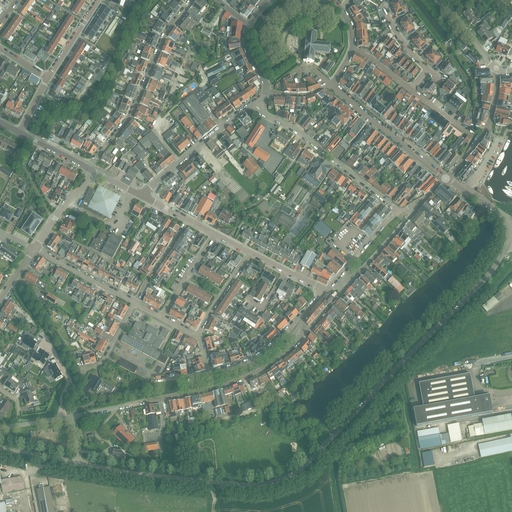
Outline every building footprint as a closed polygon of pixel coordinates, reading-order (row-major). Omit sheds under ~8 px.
[(79,1),(76,6),(81,9),(85,3),(80,0),(76,0),(77,0),(79,1)] [(169,7),(176,13),(180,8),(170,1),(169,0),(168,0),(167,2),(171,5),(169,7)] [(170,0),(170,1),(180,8),(183,4),(178,0),(170,0)] [(192,6),(191,8),(198,14),(199,13),(200,13),(206,5),(203,2),(202,4),(200,2),(197,0),(196,0),(192,6)] [(358,7),(363,9),(364,9),(365,8),(367,6),(365,5),(364,7),(361,5),(362,3),(357,0),(354,0),(352,3),(358,7)] [(393,9),(393,10),(401,6),(401,5),(402,5),(401,1),(400,2),(399,1),(398,0),(393,0),(392,1),(393,4),(391,4),(392,7),(391,7),(392,9),(393,9)] [(247,11),(250,13),(253,9),(245,2),(243,6),(245,7),(247,10),(247,11)] [(26,3),(23,8),(27,11),(31,6),(26,3)] [(103,5),(99,11),(107,17),(111,11),(110,10),(103,5)] [(68,11),(72,13),(73,13),(77,15),(81,9),(76,6),(73,11),(69,8),(68,11)] [(242,12),(240,14),(246,19),(250,13),(247,11),(247,10),(245,7),(243,6),(239,10),(242,12)] [(348,11),(351,16),(358,12),(355,6),(351,9),(350,7),(348,11)] [(401,6),(393,10),(394,11),(393,11),(394,13),(395,13),(396,15),(398,14),(399,17),(405,14),(404,12),(404,11),(403,10),(404,10),(403,7),(402,7),(401,6)] [(23,8),(19,13),(23,17),(27,11),(23,8)] [(198,15),(198,14),(191,8),(190,9),(187,13),(196,20),(199,23),(202,19),(198,15)] [(163,13),(171,19),(175,15),(168,9),(165,13),(164,12),(163,13)] [(474,25),(480,21),(477,17),(476,18),(469,10),(463,14),(471,24),(472,23),(474,25)] [(99,11),(95,17),(103,23),(107,17),(99,11)] [(160,18),(167,24),(171,19),(163,13),(160,11),(158,13),(162,16),(160,18)] [(483,22),(488,19),(492,16),(491,15),(489,11),(480,18),(483,22)] [(227,12),(223,17),(228,20),(231,16),(227,12)] [(351,16),(353,20),(355,23),(367,19),(368,18),(368,16),(367,14),(364,15),(363,13),(362,13),(360,14),(358,12),(351,16)] [(68,17),(65,22),(70,25),(74,19),(70,16),(71,15),(67,13),(65,15),(68,17)] [(180,21),(178,23),(176,25),(183,31),(193,19),(186,13),(183,17),(184,18),(181,22),(180,21)] [(17,16),(13,21),(19,25),(22,20),(17,16)] [(403,28),(411,24),(410,23),(411,22),(409,19),(408,20),(408,19),(407,19),(406,16),(400,20),(402,22),(400,23),(401,25),(400,26),(402,28),(403,28)] [(95,17),(91,23),(100,28),(103,23),(95,17)] [(105,34),(110,37),(121,20),(116,17),(105,34)] [(147,20),(163,31),(166,26),(158,21),(157,23),(155,22),(148,18),(147,20)] [(503,19),(498,26),(503,29),(508,22),(503,19)] [(147,24),(154,28),(152,31),(160,35),(163,31),(147,20),(146,20),(148,22),(147,24)] [(13,21),(9,27),(15,31),(19,25),(13,21)] [(57,26),(66,32),(70,25),(65,22),(62,27),(61,26),(58,24),(57,26)] [(91,23),(87,29),(96,34),(100,28),(91,23)] [(411,25),(411,24),(403,28),(404,29),(403,30),(404,32),(405,32),(406,33),(408,32),(410,35),(415,31),(414,29),(413,28),(414,27),(412,24),(411,25)] [(477,33),(481,38),(489,33),(486,30),(489,28),(485,24),(477,30),(479,32),(477,33)] [(61,30),(58,35),(62,38),(66,32),(57,26),(56,27),(59,29),(61,30)] [(9,27),(6,32),(11,36),(15,31),(9,27)] [(175,27),(171,32),(178,37),(182,33),(175,27)] [(87,29),(84,35),(91,39),(92,40),(96,34),(87,29)] [(208,37),(211,33),(203,29),(201,33),(208,37)] [(489,33),(481,38),(485,43),(490,40),(492,43),(497,39),(493,34),(496,33),(493,29),(489,33)] [(137,31),(136,34),(156,43),(159,38),(151,34),(150,37),(147,36),(138,32),(137,31)] [(357,31),(357,42),(357,48),(360,48),(361,49),(360,49),(365,52),(365,47),(368,47),(368,42),(368,31),(367,31),(357,31)] [(8,41),(11,36),(6,32),(2,37),(8,41)] [(171,32),(168,37),(174,42),(175,42),(176,43),(177,43),(178,43),(179,43),(179,42),(180,39),(178,37),(171,32)] [(300,52),(304,52),(304,54),(303,55),(304,55),(304,58),(303,58),(303,59),(303,62),(306,62),(306,63),(307,63),(309,63),(310,63),(309,63),(310,63),(311,63),(313,63),(314,60),(314,56),(315,56),(320,56),(320,54),(326,54),(326,55),(327,54),(329,55),(329,52),(330,52),(330,51),(330,48),(330,45),(328,44),(327,44),(318,43),(319,43),(318,43),(316,43),(316,41),(317,40),(316,40),(316,37),(317,37),(317,36),(316,36),(317,33),(307,32),(306,35),(306,36),(306,39),(305,39),(305,40),(306,40),(305,42),(301,42),(300,52)] [(415,45),(416,46),(422,40),(422,39),(423,38),(420,36),(419,37),(417,33),(412,37),(414,40),(412,41),(413,43),(414,45),(415,45)] [(146,45),(154,48),(156,43),(136,34),(134,37),(147,42),(146,45)] [(48,38),(58,44),(62,38),(58,35),(55,39),(53,38),(50,36),(48,38)] [(381,44),(385,47),(391,41),(386,37),(381,44)] [(53,42),(50,48),(54,51),(58,44),(48,38),(48,39),(50,41),(51,41),(53,42)] [(240,40),(230,38),(229,45),(228,45),(230,50),(241,49),(239,43),(240,40)] [(422,40),(416,46),(416,47),(417,49),(418,48),(419,50),(421,49),(423,51),(428,47),(425,44),(426,43),(424,40),(423,41),(422,40)] [(83,41),(78,48),(83,51),(87,46),(91,48),(92,46),(87,43),(87,44),(83,41)] [(164,46),(173,50),(174,51),(181,54),(182,54),(183,52),(175,49),(175,48),(173,47),(174,44),(166,41),(164,46)] [(385,47),(383,49),(388,53),(389,50),(389,51),(393,46),(395,44),(391,41),(385,47)] [(498,43),(493,49),(493,50),(493,49),(497,51),(496,52),(499,53),(498,54),(498,55),(501,56),(505,46),(506,47),(507,44),(499,41),(498,43)] [(505,46),(501,56),(504,57),(505,56),(507,57),(508,56),(511,57),(511,58),(511,55),(511,45),(507,43),(507,44),(506,47),(505,46)] [(164,46),(162,52),(169,55),(171,50),(172,51),(173,50),(164,46)] [(388,53),(392,56),(397,50),(393,46),(389,51),(389,50),(388,53)] [(143,53),(151,56),(153,50),(145,47),(144,49),(139,47),(138,51),(143,53)] [(50,48),(46,53),(50,55),(51,56),(54,51),(50,48)] [(78,48),(74,55),(83,61),(84,59),(85,58),(80,55),(83,51),(78,48)] [(235,52),(231,54),(233,60),(235,59),(244,55),(241,49),(235,52)] [(429,60),(430,61),(436,55),(435,54),(436,53),(433,51),(432,52),(429,49),(425,53),(427,55),(426,57),(428,59),(427,59),(429,61),(429,60)] [(41,50),(37,57),(44,62),(50,55),(46,53),(44,52),(41,50)] [(397,50),(392,56),(396,60),(399,56),(402,53),(397,50)] [(467,56),(471,60),(475,56),(470,51),(466,54),(467,55),(466,56),(467,56)] [(141,58),(149,61),(151,56),(143,53),(141,58)] [(158,59),(170,64),(171,65),(172,65),(177,67),(178,64),(175,63),(175,64),(172,63),(173,61),(168,59),(169,57),(161,54),(158,59)] [(356,54),(352,62),(358,65),(358,66),(360,66),(365,58),(357,54),(356,54)] [(436,55),(430,61),(431,62),(430,62),(432,64),(433,63),(434,65),(436,63),(438,65),(442,61),(439,58),(440,57),(438,54),(437,55),(436,55)] [(74,55),(70,61),(74,64),(76,63),(78,58),(83,61),(74,55)] [(233,60),(231,61),(234,66),(237,64),(246,60),(244,55),(235,59),(233,60)] [(360,69),(363,70),(369,60),(365,58),(360,66),(358,66),(354,72),(357,73),(360,69)] [(396,64),(400,68),(406,61),(401,58),(396,64)] [(158,59),(156,64),(164,68),(165,65),(169,67),(170,64),(158,59)] [(132,63),(146,69),(148,63),(140,60),(139,62),(138,62),(137,63),(133,61),(132,61),(130,60),(129,62),(132,63)] [(237,64),(234,66),(235,68),(238,66),(239,69),(240,69),(248,65),(246,60),(237,64)] [(369,60),(363,70),(366,73),(373,63),(369,60)] [(70,61),(65,68),(70,71),(72,72),(75,74),(76,72),(77,70),(73,67),(74,64),(70,61)] [(406,61),(400,68),(404,71),(410,65),(406,61)] [(444,62),(440,67),(443,69),(441,71),(443,72),(442,73),(444,74),(445,74),(446,74),(447,73),(448,73),(450,71),(449,70),(451,67),(444,62)] [(135,71),(143,74),(146,69),(132,63),(131,65),(134,66),(134,67),(136,67),(135,68),(136,69),(135,71)] [(322,70),(327,74),(334,64),(334,63),(333,64),(332,64),(330,66),(326,64),(322,70)] [(366,73),(370,76),(372,73),(376,67),(377,66),(373,63),(366,73)] [(10,65),(6,72),(15,78),(19,70),(10,65)] [(221,66),(212,71),(214,75),(223,70),(226,69),(224,65),(221,66)] [(244,76),(246,80),(252,76),(250,73),(252,72),(248,65),(240,69),(239,69),(237,70),(239,74),(244,71),(246,75),(244,76)] [(410,65),(404,71),(409,74),(414,68),(410,65)] [(155,66),(153,72),(161,75),(163,71),(164,71),(164,70),(155,66)] [(372,73),(374,75),(378,78),(382,72),(376,67),(372,73)] [(65,68),(61,75),(66,78),(67,75),(70,71),(65,68)] [(414,68),(409,74),(413,78),(418,71),(414,68)] [(476,80),(478,79),(490,78),(489,70),(484,71),(484,70),(480,70),(480,71),(475,72),(476,80)] [(153,72),(151,78),(160,81),(160,80),(159,80),(161,75),(153,72)] [(382,72),(378,78),(383,82),(384,82),(388,76),(382,72)] [(127,76),(140,82),(143,76),(134,73),(133,75),(129,73),(127,76)] [(345,75),(339,83),(343,87),(349,80),(348,80),(350,77),(352,75),(349,73),(347,76),(345,75)] [(32,75),(29,79),(33,82),(37,84),(40,80),(32,75)] [(61,75),(59,78),(60,80),(68,84),(69,83),(66,81),(64,80),(66,78),(61,75)] [(252,76),(246,80),(248,84),(249,83),(250,85),(251,84),(253,83),(257,80),(254,75),(252,76)] [(130,84),(138,87),(140,82),(127,76),(126,79),(131,81),(130,84)] [(215,76),(209,79),(210,82),(209,82),(211,86),(218,82),(215,76)] [(388,76),(384,82),(389,85),(393,80),(388,76)] [(446,84),(445,84),(452,90),(456,85),(455,76),(449,77),(449,80),(448,82),(447,81),(445,83),(446,84)] [(84,85),(84,86),(87,81),(82,77),(79,82),(84,85)] [(349,80),(343,87),(349,91),(356,81),(350,77),(348,80),(349,80)] [(310,85),(305,87),(306,93),(321,88),(312,78),(303,79),(304,82),(307,82),(310,85)] [(480,84),(482,84),(494,86),(492,78),(490,78),(478,79),(478,81),(480,81),(480,84)] [(281,81),(284,92),(290,93),(287,84),(285,79),(281,81)] [(349,91),(352,94),(361,82),(359,80),(357,79),(356,81),(349,91)] [(59,82),(57,86),(61,89),(63,85),(65,83),(66,84),(66,86),(68,87),(69,85),(68,84),(60,80),(59,82)] [(150,80),(148,85),(156,89),(160,90),(160,88),(161,87),(157,85),(158,83),(150,80)] [(365,84),(355,96),(361,101),(362,101),(370,89),(371,88),(373,86),(373,85),(367,81),(364,84),(365,84)] [(363,83),(361,82),(352,94),(355,96),(365,84),(364,84),(363,83)] [(116,87),(122,89),(125,91),(126,91),(135,95),(137,89),(129,86),(128,88),(123,87),(114,83),(113,85),(114,85),(113,86),(116,87)] [(241,83),(237,85),(239,88),(241,91),(242,91),(243,93),(240,95),(245,101),(250,98),(245,91),(245,90),(246,89),(241,83)] [(250,88),(245,91),(250,98),(255,94),(254,92),(258,89),(254,85),(253,83),(251,84),(250,85),(249,83),(248,84),(249,86),(250,88)] [(427,83),(422,90),(425,93),(427,91),(430,94),(432,91),(433,92),(435,89),(434,89),(436,87),(435,86),(436,85),(434,84),(433,84),(431,83),(430,85),(427,83)] [(72,93),(77,96),(83,87),(78,84),(75,89),(72,93)] [(287,84),(290,93),(297,93),(297,84),(295,84),(287,84)] [(304,84),(297,84),(297,93),(306,93),(305,87),(304,84)] [(439,89),(440,96),(448,95),(451,91),(452,90),(445,84),(445,85),(444,84),(442,86),(443,87),(442,89),(439,89)] [(148,85),(145,90),(153,94),(156,89),(148,85)] [(54,93),(52,97),(56,100),(59,102),(59,101),(63,96),(60,94),(60,95),(58,94),(59,92),(61,89),(57,86),(56,87),(54,89),(53,92),(54,93)] [(213,87),(209,90),(215,97),(218,94),(213,87)] [(195,118),(194,118),(207,134),(216,126),(203,109),(208,104),(210,108),(213,112),(215,110),(212,107),(209,103),(211,102),(201,88),(183,103),(195,118)] [(370,89),(362,101),(361,101),(366,105),(374,94),(375,93),(370,90),(371,90),(370,89)] [(395,98),(400,102),(408,93),(407,92),(403,89),(399,94),(395,98)] [(483,95),(492,98),(493,92),(482,89),(481,95),(483,95)] [(125,94),(124,97),(132,100),(135,95),(126,91),(125,94)] [(314,95),(322,102),(329,95),(325,91),(314,95)] [(0,103),(3,105),(8,94),(5,92),(4,95),(0,93),(0,103)] [(18,98),(14,105),(11,112),(19,117),(23,110),(19,108),(22,103),(19,101),(20,99),(24,93),(21,92),(18,98)] [(144,92),(142,99),(157,105),(159,102),(153,100),(151,99),(153,96),(144,92)] [(233,96),(235,98),(240,105),(240,104),(245,101),(240,95),(238,92),(236,94),(233,96)] [(400,102),(399,103),(401,105),(403,103),(404,103),(406,100),(408,101),(412,96),(408,93),(400,102)] [(374,94),(366,105),(371,109),(379,98),(374,94)] [(310,104),(316,102),(314,95),(307,98),(307,99),(306,100),(308,105),(307,105),(308,108),(311,107),(310,104)] [(329,95),(322,102),(327,106),(335,99),(329,95)] [(454,95),(448,103),(453,107),(459,99),(454,95)] [(481,102),(490,104),(492,98),(483,95),(481,102)] [(379,98),(371,109),(380,116),(386,110),(379,104),(383,98),(380,96),(379,98)] [(499,96),(498,101),(507,103),(510,104),(511,97),(509,96),(509,98),(499,96)] [(118,98),(117,102),(117,103),(118,103),(122,104),(129,107),(131,104),(132,102),(124,99),(123,100),(118,98)] [(234,108),(240,105),(235,98),(230,102),(234,108)] [(409,112),(409,111),(411,112),(412,112),(410,111),(412,107),(414,108),(415,106),(417,107),(420,102),(416,98),(411,104),(407,110),(409,112)] [(142,99),(140,104),(148,108),(149,105),(152,106),(158,108),(159,106),(157,105),(142,99)] [(323,114),(325,116),(327,114),(333,109),(340,103),(335,99),(327,106),(324,108),(327,111),(323,114)] [(459,99),(453,107),(458,111),(464,103),(459,99)] [(5,109),(11,112),(14,105),(11,104),(12,101),(11,101),(11,100),(10,100),(5,109)] [(507,107),(507,103),(498,101),(496,107),(510,110),(510,107),(507,107)] [(420,102),(417,107),(422,111),(423,109),(425,106),(420,102)] [(119,110),(127,113),(129,107),(118,103),(117,103),(116,105),(120,107),(119,110)] [(327,114),(325,116),(326,117),(325,118),(331,123),(337,116),(340,118),(341,117),(342,118),(349,111),(340,103),(333,109),(327,114)] [(222,107),(227,114),(232,110),(227,104),(222,107)] [(388,107),(386,110),(380,116),(386,121),(392,113),(397,106),(394,104),(391,107),(392,108),(391,109),(388,107)] [(136,112),(154,120),(155,117),(147,114),(148,110),(139,106),(136,112)] [(423,117),(426,120),(432,111),(425,106),(423,109),(427,112),(423,117)] [(222,118),(227,114),(222,107),(217,111),(214,114),(218,120),(222,117),(222,118)] [(337,116),(331,123),(336,128),(340,123),(343,126),(346,123),(346,124),(354,115),(349,111),(342,118),(341,117),(340,118),(337,116)] [(397,117),(392,125),(391,125),(395,128),(401,120),(402,119),(401,119),(406,111),(404,113),(403,112),(402,114),(403,115),(402,116),(399,114),(397,117)] [(112,116),(120,122),(124,118),(117,112),(115,114),(113,113),(111,115),(112,116)] [(136,112),(134,118),(142,121),(143,119),(146,120),(146,121),(152,123),(154,120),(136,112)] [(434,112),(429,119),(434,123),(439,116),(434,112)] [(392,113),(386,121),(391,125),(392,125),(397,117),(392,113)] [(237,119),(244,127),(247,131),(248,129),(246,126),(251,122),(245,114),(237,119)] [(476,121),(485,124),(488,116),(478,114),(476,121)] [(306,129),(310,124),(312,122),(306,117),(303,115),(297,123),(299,125),(299,126),(305,130),(306,129)] [(354,115),(346,124),(348,125),(349,126),(353,122),(354,123),(358,118),(354,115)] [(109,121),(116,127),(120,122),(112,116),(111,117),(112,117),(109,121)] [(439,116),(434,123),(439,126),(444,120),(439,116)] [(197,140),(202,137),(196,130),(186,117),(181,122),(186,127),(187,126),(191,131),(192,130),(194,133),(193,133),(193,135),(197,140)] [(405,121),(398,131),(404,135),(409,128),(412,125),(409,123),(411,120),(411,119),(408,117),(405,121)] [(495,125),(499,126),(501,119),(493,117),(493,118),(493,121),(495,125)] [(199,128),(196,130),(202,137),(202,138),(207,134),(194,118),(192,120),(199,128)] [(346,133),(348,135),(361,120),(358,118),(354,123),(353,122),(349,126),(348,125),(347,126),(351,129),(350,130),(349,130),(346,133)] [(401,120),(395,128),(398,131),(405,121),(402,119),(401,120)] [(129,124),(136,130),(144,137),(150,131),(148,129),(144,132),(142,131),(137,127),(139,125),(136,123),(132,120),(129,124)] [(361,120),(348,135),(343,140),(345,141),(348,144),(355,137),(356,138),(365,124),(363,122),(361,120)] [(409,128),(404,135),(410,140),(419,129),(420,127),(424,123),(420,120),(417,124),(414,127),(412,130),(409,128)] [(444,120),(439,126),(444,130),(449,124),(444,120)] [(101,124),(111,133),(115,128),(108,123),(105,126),(104,126),(105,124),(102,121),(101,123),(101,124)] [(473,126),(472,127),(473,127),(472,130),(476,132),(478,128),(482,131),(485,126),(474,122),(474,123),(474,122),(473,126)] [(100,132),(107,138),(111,133),(101,124),(100,125),(96,130),(98,131),(101,128),(103,129),(100,132)] [(135,131),(136,130),(129,124),(125,129),(129,132),(131,134),(134,130),(135,131)] [(450,124),(444,132),(449,136),(453,130),(453,131),(455,128),(450,124)] [(257,125),(245,145),(250,148),(248,151),(254,154),(253,155),(261,160),(259,163),(263,165),(265,163),(269,156),(258,148),(257,149),(253,147),(265,129),(257,125)] [(235,132),(231,127),(231,126),(227,130),(231,135),(235,132)] [(367,126),(351,147),(356,151),(361,145),(361,144),(363,142),(372,130),(367,126)] [(58,136),(62,138),(61,138),(69,143),(74,133),(67,129),(66,129),(63,127),(58,136)] [(246,132),(247,131),(244,127),(243,128),(242,127),(236,132),(242,140),(248,135),(246,132)] [(459,138),(463,133),(460,131),(455,128),(453,131),(455,132),(453,135),(459,138)] [(306,133),(312,139),(316,135),(314,133),(314,131),(311,129),(309,131),(306,133)] [(419,129),(410,140),(416,145),(425,134),(419,129)] [(120,134),(135,146),(134,146),(137,144),(129,137),(130,135),(124,130),(120,134)] [(366,144),(362,150),(365,152),(366,150),(369,147),(378,135),(377,134),(374,132),(372,130),(363,142),(366,144)] [(152,145),(159,154),(168,165),(175,160),(151,132),(143,139),(140,142),(139,143),(145,150),(152,145)] [(275,132),(271,138),(274,141),(275,140),(285,146),(289,140),(279,133),(278,135),(275,132)] [(70,143),(75,146),(80,138),(78,137),(80,134),(78,133),(75,136),(73,137),(70,143)] [(132,149),(135,146),(120,134),(117,138),(123,144),(125,141),(131,146),(130,147),(132,149)] [(425,134),(416,145),(427,153),(434,144),(430,141),(431,140),(425,134)] [(80,138),(75,146),(80,149),(84,141),(86,142),(87,141),(86,141),(89,137),(86,135),(83,139),(80,138)] [(177,135),(175,136),(180,142),(185,148),(190,144),(185,138),(182,141),(177,135)] [(369,147),(366,150),(370,153),(372,150),(374,147),(382,138),(378,135),(369,147)] [(173,138),(178,144),(175,146),(180,152),(185,148),(180,142),(175,136),(173,138)] [(314,140),(318,143),(323,147),(330,139),(326,136),(323,140),(318,136),(314,140)] [(0,147),(12,154),(17,146),(0,137),(0,147)] [(225,137),(220,141),(227,150),(231,147),(233,149),(239,145),(236,141),(233,143),(229,139),(227,140),(225,137)] [(456,142),(447,153),(439,163),(444,167),(454,153),(464,142),(465,141),(464,141),(460,137),(456,142)] [(382,138),(374,147),(376,149),(374,152),(375,153),(373,156),(374,157),(379,151),(378,151),(386,141),(382,138)] [(434,144),(427,153),(431,157),(440,147),(437,145),(438,144),(441,141),(438,139),(434,144)] [(82,149),(87,152),(92,143),(93,142),(90,140),(89,141),(89,142),(89,143),(86,142),(82,149)] [(123,146),(120,143),(116,140),(114,143),(121,149),(123,146)] [(338,145),(345,151),(348,147),(348,146),(343,143),(345,141),(343,140),(338,145)] [(479,145),(486,150),(488,143),(483,140),(479,145)] [(217,148),(212,141),(211,141),(207,145),(212,152),(214,150),(217,153),(214,156),(218,160),(225,154),(221,150),(220,151),(217,148)] [(333,141),(326,150),(330,153),(337,144),(333,141)] [(378,151),(379,151),(381,153),(378,156),(380,158),(381,157),(391,145),(386,141),(378,151)] [(92,143),(87,152),(92,155),(94,152),(95,152),(98,146),(95,144),(96,144),(93,142),(92,143)] [(440,147),(431,157),(435,160),(443,150),(441,147),(443,145),(442,144),(440,147)] [(132,150),(138,156),(138,157),(144,151),(138,145),(132,150)] [(290,145),(285,151),(295,159),(302,149),(296,145),(294,148),(290,145)] [(391,145),(381,157),(385,161),(387,160),(396,149),(392,146),(391,145)] [(443,150),(435,160),(439,163),(447,153),(445,151),(447,148),(443,145),(441,147),(443,150)] [(475,151),(481,157),(486,150),(479,145),(475,151)] [(386,164),(383,167),(385,168),(386,167),(386,168),(400,152),(396,149),(387,160),(385,161),(385,162),(386,164)] [(138,157),(136,158),(139,161),(142,164),(145,162),(143,160),(149,155),(145,150),(144,151),(138,157)] [(305,151),(298,161),(296,164),(300,167),(302,164),(303,165),(305,162),(307,163),(306,165),(308,167),(314,158),(305,151)] [(470,156),(477,162),(481,157),(475,151),(474,151),(470,155),(470,156)] [(400,152),(386,168),(389,170),(392,167),(396,170),(397,169),(407,158),(400,152)] [(39,162),(43,164),(47,158),(47,157),(41,153),(40,155),(37,154),(36,157),(34,161),(38,164),(39,162)] [(110,165),(113,158),(105,153),(101,160),(110,165)] [(454,153),(444,167),(449,171),(452,168),(453,168),(453,167),(453,166),(460,158),(460,157),(458,155),(457,156),(454,153)] [(159,162),(157,164),(162,171),(168,165),(159,154),(157,156),(159,158),(160,159),(158,161),(159,162)] [(349,160),(346,165),(351,170),(356,163),(359,159),(353,155),(349,160)] [(465,161),(468,163),(474,168),(477,163),(477,162),(470,156),(465,161)] [(201,168),(206,164),(200,157),(198,159),(196,157),(191,161),(196,166),(198,165),(201,168)] [(43,164),(40,169),(42,170),(44,166),(49,169),(50,167),(53,161),(47,158),(43,164)] [(120,161),(119,161),(118,164),(116,163),(115,165),(114,165),(113,167),(124,173),(125,172),(128,166),(128,165),(128,164),(127,163),(128,161),(122,158),(121,159),(120,161)] [(249,158),(242,165),(248,171),(244,175),(249,179),(252,176),(253,175),(259,169),(252,162),(249,158)] [(407,158),(397,169),(404,174),(409,168),(413,163),(407,158)] [(306,173),(302,178),(317,189),(321,183),(325,177),(331,169),(328,167),(328,166),(320,160),(320,161),(317,159),(311,167),(306,173)] [(186,177),(195,169),(189,162),(180,170),(181,172),(179,175),(185,183),(188,180),(186,177)] [(53,173),(56,175),(57,173),(61,166),(56,163),(53,168),(50,167),(46,176),(51,178),(53,173)] [(152,170),(157,175),(162,171),(157,164),(155,163),(153,165),(155,167),(152,170)] [(356,163),(351,170),(354,172),(359,165),(356,163)] [(473,170),(474,168),(468,163),(462,170),(468,175),(473,170)] [(359,165),(354,172),(359,175),(364,168),(360,164),(359,165)] [(410,176),(408,179),(405,182),(406,183),(407,183),(413,176),(420,168),(414,164),(410,169),(407,173),(410,176)] [(56,175),(54,178),(53,182),(55,183),(57,179),(60,175),(63,176),(67,169),(62,166),(58,174),(57,173),(56,175)] [(364,168),(359,175),(363,179),(369,171),(365,167),(364,168)] [(369,171),(363,179),(368,182),(377,171),(372,167),(369,171)] [(2,172),(1,173),(2,174),(10,178),(13,173),(4,168),(2,172)] [(127,174),(134,178),(135,178),(138,172),(131,168),(127,174)] [(142,175),(149,182),(153,178),(144,168),(143,170),(145,172),(142,175)] [(405,186),(404,187),(406,188),(407,187),(411,190),(414,187),(419,180),(426,173),(420,168),(413,176),(418,181),(414,185),(413,184),(411,186),(408,184),(406,186),(405,186)] [(67,169),(63,176),(63,177),(61,180),(60,182),(62,182),(63,181),(65,178),(68,179),(72,172),(67,169)] [(259,169),(253,175),(256,178),(262,171),(259,169)] [(304,169),(299,176),(302,178),(307,171),(304,169)] [(332,170),(327,178),(330,180),(328,183),(331,185),(339,175),(332,170)] [(468,175),(462,170),(456,177),(457,178),(456,179),(461,183),(468,175)] [(377,171),(368,182),(371,185),(374,182),(380,174),(377,171)] [(72,172),(68,179),(65,185),(64,186),(67,187),(70,180),(73,182),(77,174),(72,172)] [(419,180),(414,187),(415,188),(420,181),(423,183),(429,176),(426,173),(419,180)] [(168,178),(173,184),(175,182),(177,185),(179,183),(177,180),(172,174),(168,178)] [(279,175),(274,182),(279,185),(284,179),(279,175)] [(331,185),(330,187),(337,192),(340,188),(340,187),(346,179),(339,175),(331,185)] [(421,184),(415,190),(418,193),(417,193),(418,194),(421,192),(421,191),(431,181),(433,179),(429,176),(423,183),(424,184),(423,186),(421,184)] [(171,185),(173,184),(168,178),(163,182),(170,190),(173,188),(171,185)] [(340,187),(340,188),(345,191),(351,183),(346,179),(340,187)] [(431,181),(421,191),(421,192),(424,195),(430,189),(431,189),(436,183),(437,183),(437,182),(436,181),(436,180),(435,179),(434,179),(433,179),(431,181)] [(221,189),(225,186),(221,181),(217,185),(221,189)] [(371,185),(378,191),(382,187),(376,183),(377,183),(375,181),(375,182),(374,182),(371,185)] [(385,183),(382,187),(378,191),(385,196),(391,188),(385,183)] [(276,184),(270,192),(275,195),(280,188),(276,184)] [(352,194),(357,188),(352,184),(347,190),(350,192),(349,195),(351,196),(352,194)] [(442,185),(435,194),(448,206),(456,197),(450,192),(449,191),(450,190),(445,186),(444,187),(442,185)] [(158,194),(157,194),(159,195),(161,196),(163,198),(162,200),(168,203),(171,197),(173,198),(174,196),(171,193),(168,190),(167,189),(162,186),(160,190),(158,194)] [(81,205),(80,208),(104,220),(106,220),(107,217),(109,218),(111,215),(119,200),(120,198),(99,187),(97,192),(96,191),(90,188),(81,205)] [(391,188),(385,196),(392,201),(392,200),(397,194),(396,193),(397,191),(393,187),(391,188)] [(393,201),(398,206),(402,201),(403,200),(411,190),(407,187),(406,188),(404,187),(393,201)] [(357,188),(352,194),(357,198),(362,192),(357,188)] [(170,204),(175,206),(183,195),(184,193),(182,191),(179,195),(177,194),(170,204)] [(51,195),(50,197),(53,198),(51,201),(56,203),(56,204),(60,197),(56,194),(55,194),(52,192),(51,195)] [(362,192),(357,198),(354,202),(355,203),(356,202),(357,202),(359,199),(362,202),(367,196),(362,192)] [(216,197),(210,193),(207,199),(213,202),(216,197)] [(316,193),(314,198),(320,202),(323,198),(316,193)] [(183,195),(175,206),(179,209),(184,202),(183,202),(186,197),(183,195)] [(427,202),(432,206),(434,208),(435,207),(436,208),(438,206),(437,206),(440,202),(433,195),(428,201),(427,202)] [(180,209),(188,214),(193,204),(193,203),(192,204),(188,201),(189,200),(190,201),(191,198),(189,196),(180,209)] [(370,200),(368,202),(374,207),(378,202),(370,197),(369,199),(370,200)] [(193,204),(188,214),(192,216),(197,218),(199,214),(204,217),(205,217),(207,213),(212,203),(203,198),(202,198),(197,207),(196,206),(196,205),(199,201),(197,200),(197,199),(195,198),(193,203),(193,204)] [(454,213),(463,202),(458,198),(445,212),(447,214),(451,210),(454,213)] [(364,204),(371,211),(374,207),(368,202),(368,201),(368,200),(364,204)] [(208,213),(204,221),(208,223),(213,226),(217,218),(218,216),(214,213),(215,210),(213,208),(215,204),(213,202),(213,203),(212,203),(207,213),(208,213)] [(427,202),(422,207),(423,208),(433,217),(436,220),(437,221),(442,225),(445,222),(440,218),(439,219),(435,215),(434,215),(430,211),(433,209),(431,207),(432,206),(427,202)] [(463,215),(464,214),(463,213),(469,207),(464,203),(455,214),(459,218),(462,214),(463,215)] [(360,209),(367,215),(371,211),(364,204),(363,205),(360,209)] [(133,211),(131,214),(138,218),(142,209),(135,205),(133,211)] [(379,210),(386,216),(391,211),(383,206),(379,210)] [(16,211),(15,210),(9,207),(6,211),(2,209),(2,210),(1,209),(0,211),(1,212),(0,213),(0,217),(2,218),(5,220),(9,222),(12,216),(13,216),(18,219),(19,218),(23,211),(17,208),(16,211)] [(469,207),(463,213),(464,214),(468,217),(467,218),(469,220),(470,218),(471,219),(476,212),(469,207)] [(427,221),(429,222),(430,221),(433,224),(432,225),(443,235),(447,230),(437,221),(436,220),(434,222),(431,219),(433,217),(423,208),(418,213),(427,221)] [(357,213),(364,219),(367,215),(360,209),(357,213)] [(376,214),(383,220),(386,216),(379,210),(376,214)] [(228,225),(232,218),(222,212),(218,220),(228,226),(228,225)] [(353,217),(360,223),(364,219),(357,213),(353,217)] [(410,222),(418,228),(431,239),(435,235),(425,226),(422,223),(425,220),(429,224),(430,223),(429,222),(427,221),(418,213),(410,222)] [(31,237),(33,233),(33,234),(36,230),(35,230),(42,220),(33,214),(22,230),(22,231),(31,237)] [(161,222),(162,220),(153,214),(147,223),(156,229),(159,224),(161,222)] [(372,218),(380,224),(383,220),(376,214),(372,218)] [(349,221),(357,227),(360,223),(353,217),(349,221)] [(369,222),(376,229),(380,224),(372,218),(369,222)] [(62,225),(59,231),(67,235),(70,229),(71,229),(75,222),(67,219),(64,226),(62,225)] [(166,219),(156,234),(159,235),(160,234),(164,227),(166,229),(171,223),(166,219)] [(239,230),(244,222),(242,220),(236,228),(239,230)] [(320,221),(313,229),(321,236),(328,228),(320,221)] [(365,226),(373,233),(376,229),(369,222),(365,226)] [(410,222),(406,227),(411,232),(414,234),(416,233),(418,235),(420,232),(410,222)] [(172,223),(166,232),(169,234),(171,231),(170,230),(170,229),(176,233),(180,228),(172,223)] [(362,231),(369,237),(373,233),(365,226),(362,231)] [(241,236),(246,239),(250,232),(252,228),(250,227),(248,231),(245,230),(242,235),(241,236)] [(418,238),(411,232),(406,227),(403,230),(414,241),(415,241),(418,238)] [(112,260),(122,241),(111,235),(112,234),(102,229),(96,240),(94,239),(89,248),(112,260)] [(182,235),(192,242),(195,237),(193,235),(192,235),(192,234),(185,230),(182,235)] [(250,232),(246,239),(251,241),(254,235),(256,231),(254,230),(252,233),(250,232)] [(407,235),(402,231),(397,236),(404,242),(408,238),(406,236),(407,235)] [(254,235),(251,241),(255,244),(260,234),(260,233),(258,232),(256,236),(254,235)] [(165,233),(158,244),(161,246),(164,242),(162,241),(163,240),(169,244),(173,238),(165,233)] [(260,234),(255,244),(259,246),(263,239),(265,237),(260,234)] [(182,235),(179,240),(185,244),(187,241),(190,244),(192,242),(182,235)] [(55,236),(51,241),(57,245),(59,242),(61,244),(63,241),(58,238),(55,236)] [(400,248),(399,248),(406,255),(410,258),(411,258),(407,254),(408,253),(404,249),(407,246),(397,236),(392,242),(400,248)] [(194,246),(200,250),(206,241),(200,237),(198,240),(195,238),(191,244),(194,246)] [(263,239),(259,246),(264,248),(268,242),(263,239)] [(175,244),(185,251),(186,251),(188,248),(186,247),(185,249),(183,248),(185,244),(179,240),(175,244)] [(55,248),(57,245),(51,241),(47,247),(55,252),(57,250),(55,248)] [(135,242),(129,250),(133,253),(139,245),(138,244),(135,242)] [(268,242),(264,248),(269,251),(272,244),(268,242)] [(398,258),(401,256),(401,255),(397,251),(398,250),(399,248),(400,248),(392,242),(389,245),(387,248),(391,252),(391,253),(394,256),(395,255),(398,258)] [(154,256),(158,259),(165,249),(163,247),(161,246),(158,244),(156,247),(151,254),(154,256)] [(175,244),(172,250),(179,254),(180,252),(183,254),(185,251),(175,244)] [(272,244),(269,251),(273,253),(277,247),(272,244)] [(16,258),(19,254),(5,245),(0,251),(0,252),(13,262),(16,258)] [(214,248),(210,253),(210,254),(211,253),(216,257),(222,249),(217,245),(214,248)] [(65,258),(71,261),(74,255),(71,253),(73,251),(73,250),(73,247),(71,246),(68,252),(65,258)] [(277,247),(273,253),(278,256),(281,249),(277,247)] [(281,249),(278,256),(282,258),(287,250),(284,248),(283,250),(281,249)] [(327,251),(324,254),(328,258),(341,268),(347,262),(332,250),(330,248),(327,251)] [(222,249),(216,257),(222,261),(222,262),(224,263),(228,258),(226,256),(228,252),(222,249)] [(390,263),(391,263),(392,264),(396,258),(390,253),(390,252),(386,249),(381,255),(390,263)] [(168,256),(174,260),(175,260),(178,262),(179,260),(176,258),(178,255),(171,250),(168,256)] [(287,250),(282,258),(287,261),(291,254),(288,253),(289,252),(287,250)] [(291,254),(287,261),(291,263),(296,255),(295,255),(296,253),(297,251),(295,250),(294,252),(293,255),(291,254)] [(305,254),(300,264),(300,265),(309,269),(311,265),(316,268),(317,266),(315,265),(318,260),(320,261),(321,259),(322,258),(323,255),(320,254),(318,252),(316,256),(307,251),(305,254)] [(74,255),(71,261),(76,264),(81,255),(78,254),(77,256),(74,255)] [(93,258),(87,269),(92,272),(95,266),(93,265),(94,262),(97,255),(95,254),(93,258)] [(321,259),(320,261),(320,262),(322,258),(326,261),(327,262),(329,264),(327,266),(326,269),(325,270),(327,271),(326,272),(326,273),(331,275),(332,275),(333,273),(335,275),(341,268),(328,258),(324,254),(323,255),(322,258),(321,259)] [(81,255),(76,264),(81,266),(85,260),(82,259),(84,256),(81,255)] [(296,255),(291,263),(296,265),(298,261),(300,259),(297,257),(298,256),(296,255)] [(386,267),(388,266),(390,263),(381,255),(380,256),(380,255),(375,261),(379,265),(382,268),(384,265),(386,267)] [(148,259),(145,263),(152,268),(158,259),(154,256),(151,261),(148,259)] [(165,260),(174,267),(176,265),(173,263),(174,260),(168,256),(165,260)] [(224,264),(227,266),(229,264),(235,268),(241,260),(234,256),(232,258),(229,256),(224,264)] [(36,263),(42,267),(47,270),(49,272),(52,268),(48,265),(47,266),(49,268),(48,269),(43,266),(44,264),(46,265),(48,263),(40,257),(36,263)] [(85,260),(81,266),(87,269),(93,258),(90,257),(89,259),(87,262),(85,260)] [(140,257),(138,261),(133,267),(137,270),(140,264),(142,265),(145,260),(140,257)] [(169,270),(170,267),(173,269),(175,267),(174,267),(165,260),(161,265),(169,270)] [(371,268),(381,279),(383,277),(384,278),(387,275),(374,262),(369,267),(371,268)] [(40,269),(42,267),(36,263),(32,268),(40,274),(42,271),(40,269)] [(139,272),(146,277),(152,268),(145,263),(139,272)] [(249,263),(242,273),(250,277),(254,271),(259,274),(261,270),(249,263)] [(399,265),(397,268),(404,274),(407,270),(400,264),(400,265),(399,265)] [(95,266),(92,272),(97,275),(102,266),(99,265),(98,267),(95,266)] [(166,275),(169,270),(161,265),(158,270),(166,275)] [(198,272),(203,276),(210,266),(208,265),(205,268),(202,266),(200,269),(198,272)] [(316,276),(317,277),(319,274),(318,273),(320,269),(316,268),(311,265),(309,269),(311,270),(310,272),(317,276),(316,276)] [(102,266),(97,275),(103,278),(106,272),(103,270),(105,268),(102,266)] [(210,266),(203,276),(209,279),(213,273),(210,271),(212,267),(210,266)] [(57,276),(60,277),(63,271),(58,268),(53,277),(56,278),(57,276)] [(381,279),(371,268),(370,269),(374,272),(372,274),(368,271),(364,275),(372,284),(376,280),(379,283),(382,280),(381,279)] [(318,277),(316,281),(326,286),(328,281),(323,278),(324,276),(321,275),(323,271),(320,269),(318,273),(319,274),(317,277),(318,277)] [(106,272),(103,278),(108,281),(112,272),(110,270),(108,273),(106,272)] [(158,270),(155,274),(162,279),(164,275),(167,277),(168,277),(169,276),(166,275),(158,270)] [(323,271),(321,275),(324,276),(323,278),(328,281),(331,275),(326,273),(326,272),(323,270),(323,271)] [(63,271),(60,277),(62,279),(61,281),(64,283),(68,274),(63,271)] [(213,273),(209,279),(214,283),(220,273),(218,271),(216,275),(213,273)] [(112,272),(108,281),(113,283),(116,277),(114,276),(115,273),(112,272)] [(264,272),(260,279),(262,280),(261,283),(264,285),(270,275),(264,272)] [(38,279),(29,273),(25,280),(34,285),(38,279)] [(220,273),(214,283),(220,286),(222,282),(224,280),(220,278),(223,274),(220,273)] [(155,274),(151,280),(153,281),(152,282),(155,284),(156,283),(158,284),(162,279),(155,274)] [(256,293),(253,298),(260,302),(262,298),(265,293),(268,287),(269,284),(271,286),(276,278),(270,275),(264,285),(261,283),(260,283),(261,284),(256,293)] [(116,277),(113,283),(119,286),(123,278),(120,276),(119,279),(116,277)] [(363,276),(358,280),(365,287),(367,289),(369,291),(371,289),(367,285),(370,283),(363,276)] [(124,287),(130,289),(133,283),(131,282),(132,279),(129,278),(124,287)] [(388,282),(395,289),(396,289),(400,285),(392,278),(388,282)] [(74,279),(71,285),(70,285),(68,287),(72,289),(74,287),(76,288),(80,282),(74,279)] [(354,284),(353,285),(363,294),(363,293),(367,289),(358,280),(357,280),(354,284)] [(233,287),(242,294),(244,291),(240,289),(242,286),(239,283),(236,281),(233,287)] [(80,282),(76,288),(79,290),(78,292),(80,294),(85,285),(80,282)] [(133,283),(130,289),(135,292),(140,284),(137,282),(136,285),(133,283)] [(283,282),(276,293),(278,294),(279,296),(278,298),(279,300),(282,302),(284,298),(284,297),(291,286),(283,282)] [(510,284),(501,291),(502,293),(511,285),(510,284)] [(85,285),(80,294),(83,295),(85,293),(87,294),(90,288),(85,285)] [(353,285),(351,287),(354,290),(352,293),(356,296),(356,295),(359,298),(363,294),(353,285)] [(403,289),(400,285),(396,289),(395,289),(394,290),(398,294),(403,289)] [(187,298),(189,299),(195,289),(189,286),(186,292),(189,294),(187,298)] [(284,298),(290,301),(291,300),(290,298),(290,297),(291,297),(292,295),(295,290),(291,287),(291,286),(284,297),(284,298)] [(233,287),(229,292),(235,296),(237,293),(241,296),(242,294),(233,287)] [(351,287),(346,292),(352,297),(356,301),(358,298),(356,296),(352,293),(354,290),(351,287)] [(90,288),(87,294),(89,295),(88,298),(91,299),(96,291),(90,288)] [(152,296),(148,304),(153,307),(162,290),(160,289),(156,296),(153,294),(152,296)] [(195,289),(189,299),(192,300),(194,297),(197,298),(200,292),(195,289)] [(162,290),(153,307),(158,310),(160,306),(161,307),(164,301),(161,299),(161,298),(164,292),(162,290)] [(200,292),(197,298),(200,300),(198,304),(200,305),(206,295),(200,292)] [(225,297),(235,304),(237,302),(233,299),(235,296),(229,292),(225,297)] [(352,297),(346,292),(340,299),(345,304),(346,304),(348,306),(351,303),(352,302),(349,300),(352,297)] [(500,292),(494,297),(482,307),(487,313),(504,297),(500,292)] [(103,300),(106,302),(109,295),(104,293),(99,301),(102,303),(103,300)] [(147,293),(142,301),(148,304),(152,296),(147,293)] [(48,294),(46,298),(54,304),(57,299),(48,294)] [(322,299),(328,305),(333,298),(328,294),(326,295),(322,299)] [(109,295),(106,302),(108,303),(107,305),(107,306),(110,307),(114,298),(109,295)] [(206,295),(200,305),(203,306),(205,303),(208,304),(212,298),(206,295)] [(298,303),(296,306),(299,310),(307,303),(300,296),(294,300),(295,301),(296,300),(298,303)] [(225,297),(222,302),(228,307),(230,304),(234,306),(235,304),(225,297)] [(370,301),(375,305),(373,307),(376,310),(378,306),(376,304),(378,301),(373,297),(370,301)] [(8,301),(4,306),(15,313),(17,311),(14,309),(15,306),(12,304),(14,302),(10,299),(8,302),(8,301)] [(172,308),(174,309),(175,307),(182,310),(182,309),(183,307),(186,303),(179,299),(175,304),(175,305),(172,308)] [(319,302),(325,307),(328,305),(322,299),(319,302)] [(334,305),(357,325),(358,326),(360,325),(357,323),(359,321),(346,310),(348,307),(339,300),(334,305)] [(218,308),(228,314),(230,312),(226,310),(228,307),(222,302),(218,308)] [(317,305),(322,310),(325,307),(319,302),(317,305)] [(121,308),(119,311),(125,314),(128,308),(120,304),(119,307),(121,308)] [(91,310),(99,315),(100,313),(95,310),(97,307),(94,305),(91,310)] [(314,308),(320,313),(322,310),(317,305),(316,306),(314,308)] [(13,316),(15,313),(4,306),(1,311),(0,313),(0,314),(5,318),(7,315),(8,316),(10,314),(13,316)] [(237,313),(235,316),(238,318),(239,319),(239,318),(241,316),(246,308),(242,306),(237,313)] [(330,311),(337,317),(338,316),(339,315),(343,318),(345,316),(334,306),(330,311)] [(172,308),(169,315),(169,316),(177,320),(181,312),(182,310),(175,307),(174,309),(172,308)] [(227,316),(228,314),(218,308),(215,313),(216,314),(221,317),(223,314),(227,316)] [(241,316),(244,318),(249,311),(246,308),(241,316)] [(288,312),(294,318),(298,313),(292,308),(289,312),(288,312)] [(312,311),(317,316),(320,313),(314,308),(312,311)] [(284,316),(289,322),(294,318),(288,312),(289,312),(287,310),(284,313),(286,315),(284,316)] [(114,315),(122,319),(125,314),(119,311),(118,314),(116,313),(114,315)] [(244,318),(248,321),(253,313),(249,311),(244,318)] [(326,315),(332,320),(334,318),(338,321),(337,321),(341,325),(344,323),(339,319),(337,317),(330,311),(326,315)] [(181,312),(177,320),(182,323),(187,314),(185,313),(184,314),(181,312)] [(18,313),(17,315),(21,318),(27,322),(26,323),(30,325),(30,324),(31,325),(33,322),(30,321),(31,319),(27,317),(26,318),(18,313)] [(248,321),(252,323),(257,316),(253,313),(248,321)] [(190,315),(185,324),(190,327),(194,321),(193,321),(195,318),(190,315)] [(322,319),(329,325),(334,329),(335,327),(331,323),(333,320),(332,320),(326,315),(322,319)] [(257,316),(252,323),(256,326),(261,318),(257,316)] [(194,321),(190,327),(196,330),(201,321),(197,319),(196,322),(194,321)] [(208,324),(214,328),(214,327),(218,329),(224,331),(225,330),(220,327),(222,324),(221,324),(211,319),(208,324)] [(278,323),(283,328),(287,324),(282,319),(278,323)] [(318,324),(325,331),(329,325),(322,319),(318,324)] [(108,327),(107,327),(116,332),(118,326),(111,322),(108,327)] [(124,335),(120,342),(144,354),(157,361),(164,365),(168,358),(162,355),(162,354),(163,352),(158,350),(164,339),(166,340),(170,332),(163,329),(161,332),(159,331),(149,326),(147,328),(137,323),(135,324),(128,337),(124,335)] [(274,327),(279,332),(283,328),(278,323),(274,327)] [(18,329),(14,326),(13,327),(9,324),(7,327),(16,333),(18,329)] [(208,324),(205,330),(214,335),(215,333),(216,333),(216,332),(218,329),(214,327),(214,328),(208,324)] [(312,331),(313,332),(316,335),(317,333),(318,335),(318,334),(319,333),(327,340),(330,336),(325,331),(318,324),(312,331)] [(95,332),(97,333),(100,335),(102,331),(105,332),(105,333),(113,337),(116,332),(107,327),(104,326),(102,330),(96,327),(94,332),(95,332)] [(79,334),(90,340),(91,339),(90,338),(74,329),(73,329),(80,333),(79,334)] [(268,333),(273,338),(277,334),(272,329),(268,333)] [(26,332),(20,342),(23,344),(22,346),(27,349),(28,347),(33,350),(33,349),(34,350),(35,347),(37,344),(33,341),(31,340),(33,337),(26,332)] [(177,345),(183,335),(177,332),(172,340),(176,342),(175,344),(177,345)] [(264,337),(269,342),(273,338),(268,333),(264,337)] [(83,339),(88,342),(90,340),(79,334),(79,335),(81,337),(81,338),(83,339)] [(317,339),(311,334),(307,338),(311,341),(313,343),(317,339)] [(253,343),(259,351),(263,347),(261,344),(263,342),(259,336),(257,338),(258,340),(253,343)] [(181,346),(186,349),(191,340),(186,337),(181,346)] [(214,337),(205,339),(206,346),(213,344),(212,341),(215,340),(214,337)] [(90,340),(105,349),(108,344),(100,339),(99,342),(97,341),(96,342),(96,341),(91,339),(90,340)] [(94,350),(102,354),(105,349),(90,340),(88,342),(94,345),(96,346),(94,350)] [(186,349),(185,351),(184,355),(186,356),(189,351),(192,352),(197,343),(191,340),(186,349)] [(305,340),(302,344),(307,349),(310,351),(312,349),(314,346),(312,344),(311,345),(309,344),(305,340)] [(206,346),(208,352),(218,349),(217,347),(219,346),(218,345),(224,344),(223,341),(215,343),(213,344),(206,346)] [(254,354),(259,351),(253,343),(251,345),(249,342),(244,345),(249,352),(252,350),(254,354)] [(303,353),(307,349),(302,344),(298,348),(303,353)] [(293,353),(301,363),(303,362),(300,358),(303,356),(297,349),(293,353)] [(35,352),(31,358),(36,361),(43,366),(49,356),(42,351),(40,355),(35,352)] [(228,352),(231,363),(237,361),(235,354),(233,355),(232,352),(229,353),(229,352),(228,352)] [(88,354),(90,364),(96,363),(94,354),(91,355),(90,353),(87,353),(88,354)] [(209,356),(211,362),(221,359),(220,354),(219,353),(209,356)] [(287,358),(292,364),(296,361),(299,365),(301,363),(293,353),(287,358)] [(121,358),(117,365),(134,374),(138,367),(121,358)] [(192,361),(193,364),(196,363),(196,366),(204,364),(202,358),(192,361)] [(282,361),(290,371),(295,367),(292,364),(287,358),(282,361)] [(211,362),(213,368),(223,365),(222,360),(221,359),(211,362)] [(281,360),(276,365),(279,369),(281,368),(282,369),(284,367),(293,378),(295,377),(290,371),(282,361),(281,360)] [(49,362),(44,372),(45,373),(46,374),(49,373),(51,377),(53,376),(55,380),(57,380),(60,378),(60,377),(62,377),(59,373),(59,372),(58,371),(59,371),(58,371),(58,370),(56,366),(53,368),(49,362)] [(186,363),(179,364),(180,365),(181,376),(187,375),(186,363)] [(173,365),(175,377),(181,376),(180,365),(179,364),(173,365)] [(194,370),(195,373),(205,370),(204,364),(196,366),(194,367),(194,370)] [(270,369),(275,376),(275,377),(277,379),(282,376),(281,374),(275,366),(270,369)] [(0,368),(0,379),(2,377),(5,378),(8,373),(9,372),(5,369),(3,370),(0,368)] [(145,377),(147,373),(138,368),(136,372),(145,377)] [(275,377),(275,376),(270,369),(266,372),(270,379),(274,376),(274,377),(275,377)] [(269,381),(265,372),(255,378),(260,386),(269,381)] [(4,386),(9,389),(14,382),(16,379),(13,377),(8,373),(5,378),(7,380),(4,386)] [(424,408),(414,410),(417,427),(491,413),(489,399),(488,396),(473,399),(472,393),(469,374),(419,383),(424,408)] [(92,375),(86,386),(97,393),(102,385),(104,386),(103,387),(112,393),(114,389),(104,382),(104,383),(92,375)] [(255,378),(249,381),(252,387),(255,385),(257,388),(260,387),(255,378)] [(14,382),(9,389),(14,393),(18,387),(21,389),(24,384),(22,382),(21,383),(19,381),(16,379),(14,382)] [(231,387),(235,395),(235,396),(241,393),(238,385),(238,384),(233,386),(231,387)] [(22,393),(24,400),(32,397),(31,393),(35,392),(33,386),(27,388),(28,391),(22,393)] [(223,390),(225,396),(228,395),(232,393),(233,396),(235,395),(231,387),(228,388),(223,390)] [(215,404),(215,408),(227,405),(225,399),(225,396),(223,390),(212,393),(215,404)] [(200,396),(201,403),(212,401),(213,405),(215,404),(212,393),(201,396),(200,396)] [(184,407),(185,410),(198,407),(198,406),(202,405),(201,403),(200,396),(183,399),(183,400),(185,407),(184,407)] [(35,403),(32,397),(24,400),(26,406),(33,404),(34,407),(39,404),(38,401),(35,403)] [(4,400),(0,406),(0,411),(4,414),(11,405),(4,400)] [(175,401),(177,412),(185,410),(184,407),(185,407),(183,400),(175,401)] [(175,401),(169,403),(171,413),(170,413),(171,416),(171,419),(178,417),(177,412),(175,401)] [(153,405),(145,407),(146,415),(161,413),(159,404),(153,405)] [(147,416),(149,431),(159,429),(156,414),(147,416)] [(474,426),(468,427),(470,438),(476,437),(475,436),(506,430),(511,428),(511,418),(511,415),(503,416),(500,417),(482,420),(482,424),(473,425),(474,426)] [(127,447),(134,439),(119,424),(111,432),(127,447)] [(449,436),(449,438),(450,442),(462,440),(459,424),(447,426),(449,436)] [(428,430),(416,432),(420,449),(450,443),(449,438),(449,436),(449,434),(440,435),(439,433),(438,428),(428,430)] [(478,445),(480,456),(481,458),(511,450),(511,439),(511,438),(508,438),(478,445)] [(145,452),(158,450),(157,443),(144,445),(145,452)] [(113,450),(112,458),(124,459),(125,455),(121,455),(122,451),(113,450)] [(424,467),(434,466),(432,452),(422,453),(424,467)] [(0,479),(0,484),(1,484),(3,492),(3,493),(22,490),(24,489),(22,479),(21,477),(19,477),(1,480),(0,479)] [(37,490),(40,511),(53,511),(50,487),(37,490)]
